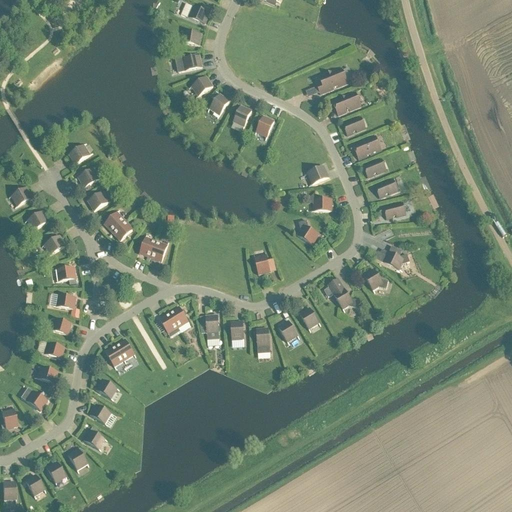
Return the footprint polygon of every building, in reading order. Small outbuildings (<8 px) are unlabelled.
[(193,9),(188,20),(205,27),(209,16),(193,9)] [(184,34),(182,46),(199,49),(201,37),(184,34)] [(200,59),(182,62),(185,74),(202,70),(200,59)] [(319,80),(322,87),(317,89),(320,97),(348,85),(342,70),(319,80)] [(206,80),(191,89),(198,99),(213,89),(206,80)] [(355,94),(330,105),(332,111),(335,110),(338,118),(361,108),(355,94)] [(220,97),(210,112),(220,118),(230,104),(220,97)] [(241,109),(233,125),(244,130),(252,114),(241,109)] [(263,119),(256,135),(267,140),(274,124),(263,119)] [(361,119),(343,127),(347,138),(366,131),(361,119)] [(355,153),(359,162),(381,153),(375,138),(350,149),(352,154),(355,153)] [(84,148),(69,158),(76,168),(90,158),(84,148)] [(381,161),(363,169),(368,180),(386,173),(381,161)] [(312,187),(328,180),(324,169),(308,176),(312,187)] [(93,171),(78,181),(84,191),(100,182),(93,171)] [(393,182),(375,189),(380,201),(398,193),(393,182)] [(27,190),(11,199),(18,210),(33,201),(27,190)] [(103,195),(88,204),(94,214),(109,205),(103,195)] [(314,196),(308,202),(314,208),(314,214),(332,214),(332,202),(320,202),(314,196)] [(406,217),(402,205),(378,212),(379,216),(385,215),(387,222),(406,217)] [(43,214),(28,223),(34,234),(49,225),(43,214)] [(117,215),(104,227),(112,236),(125,224),(117,215)] [(300,233),(297,239),(312,248),(319,238),(309,231),(307,223),(299,225),(300,233)] [(125,224),(112,236),(120,244),(133,232),(125,224)] [(60,239),(45,248),(51,258),(66,249),(60,239)] [(146,240),(139,257),(151,261),(157,244),(146,240)] [(157,244),(151,261),(162,265),(168,248),(157,244)] [(378,254),(374,261),(399,273),(402,268),(409,265),(407,257),(399,260),(382,252),(380,255),(378,254)] [(266,258),(254,261),(259,278),(270,275),(266,258)] [(74,270),(57,273),(59,285),(76,282),(74,270)] [(374,272),(364,278),(373,293),(378,290),(386,292),(388,284),(380,282),(374,272)] [(338,282),(328,288),(343,312),(348,309),(356,311),(358,303),(350,301),(338,282)] [(57,310),(73,312),(74,312),(74,311),(76,301),(59,298),(57,310)] [(179,310),(169,316),(178,331),(188,325),(179,310)] [(78,321),(79,312),(74,311),(74,312),(73,312),(71,320),(78,321)] [(310,311),(299,317),(309,332),(319,326),(310,311)] [(169,316),(159,322),(168,337),(178,331),(169,316)] [(218,318),(206,319),(207,337),(219,336),(218,318)] [(53,322),(50,333),(67,338),(70,326),(53,322)] [(243,324),(231,325),(232,343),(244,342),(243,324)] [(288,324),(278,330),(287,345),(298,339),(288,324)] [(268,331),(256,332),(258,356),(270,356),(268,331)] [(115,348),(124,364),(134,358),(125,342),(115,348)] [(46,346),(43,357),(60,362),(64,351),(46,346)] [(115,348),(105,354),(114,370),(124,364),(115,348)] [(40,370),(37,381),(54,386),(57,375),(40,370)] [(101,382),(95,393),(110,402),(116,392),(101,382)] [(32,394),(25,404),(40,414),(47,404),(41,400),(32,394)] [(45,396),(41,400),(47,404),(50,400),(45,396)] [(95,407),(89,418),(104,427),(110,417),(95,407)] [(13,412),(1,415),(5,432),(17,429),(13,412)] [(89,433),(83,443),(98,452),(104,442),(89,433)] [(76,473),(86,467),(81,458),(86,455),(79,451),(67,458),(76,473)] [(56,465),(46,471),(55,486),(65,480),(56,465)] [(35,478),(24,484),(33,499),(44,493),(35,478)] [(14,485),(2,485),(3,503),(16,502),(14,485)]
